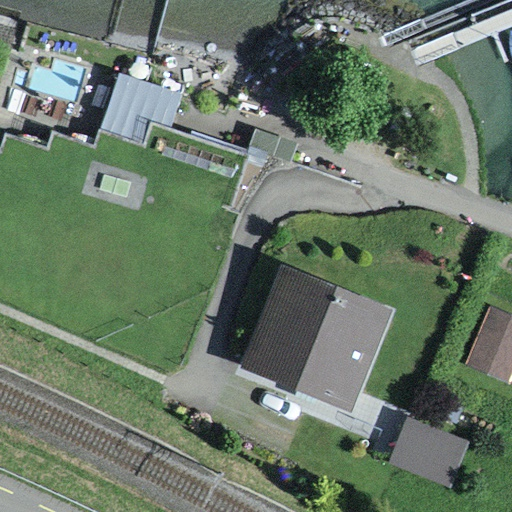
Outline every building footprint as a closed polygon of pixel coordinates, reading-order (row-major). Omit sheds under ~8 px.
[(183,97),(118,76),(99,131),(142,143),(148,121),(171,129),(183,97)] [(82,185),(88,168),(219,212),(237,159),(164,135),(158,152),(115,137),(110,153),(68,138),(62,155),(19,140),(13,157),(0,152),(0,175),(35,187),(40,170),(82,185)] [(287,276),(251,364),(345,402),(373,332),(339,318),(346,300),(287,276)] [(506,380),(511,365),(511,338),(485,328),(469,364),(506,380)] [(446,481),(461,443),(414,425),(399,462),(446,481)]
